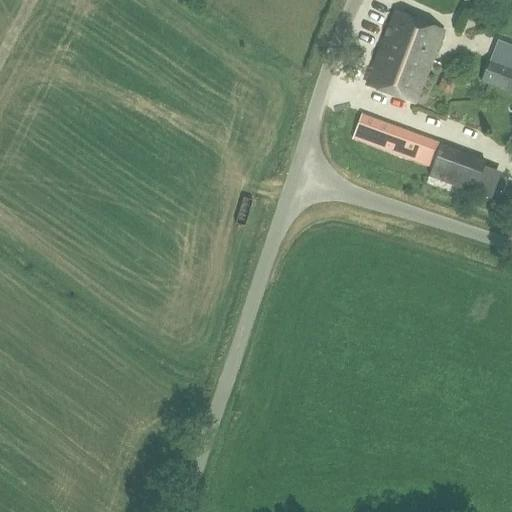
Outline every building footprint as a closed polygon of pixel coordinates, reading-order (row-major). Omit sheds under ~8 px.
[(413,102),(442,30),(417,20),(395,11),(381,47),(366,84),(413,102)] [(511,54),(511,35),(504,34),(500,51),(511,54)] [(480,82),(511,94),(511,67),(496,61),(489,58),(480,82)] [(451,95),(461,66),(448,62),(442,79),(441,79),(436,90),(451,95)] [(432,167),(437,153),(440,144),(404,131),(361,115),(352,138),(432,167)] [(478,179),(476,178),(477,177),(444,165),(447,156),(437,153),(432,167),(429,174),(428,177),(435,180),(436,177),(472,190),(473,188),(475,188),(478,179)]
